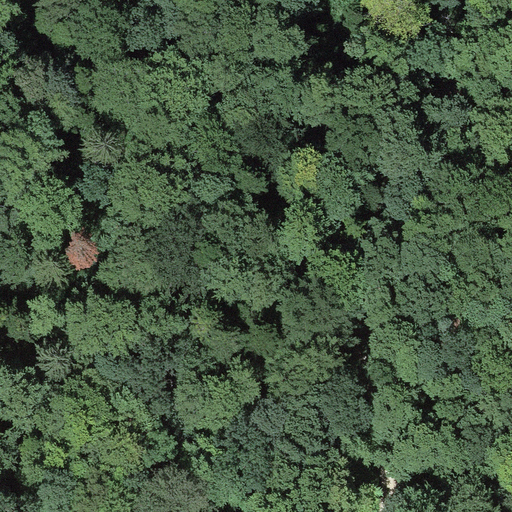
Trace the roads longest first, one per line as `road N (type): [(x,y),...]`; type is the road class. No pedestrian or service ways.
road 1 (track): [(377,511),(364,275),(484,0)]
road 2 (track): [(0,41),(110,123),(225,183),(291,175),(436,107)]
